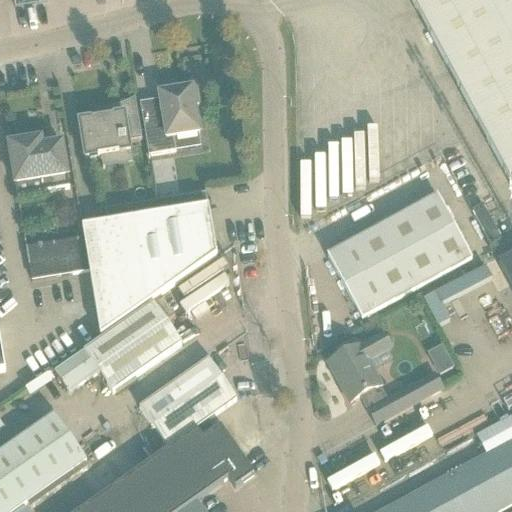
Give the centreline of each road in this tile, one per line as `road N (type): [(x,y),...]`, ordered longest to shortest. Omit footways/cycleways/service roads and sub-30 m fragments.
road 1 (unclassified): [(295,511),(301,420),(277,230),(274,70),(267,39),(248,17),(217,2)]
road 2 (unclassified): [(217,2),(188,1),(0,54)]
